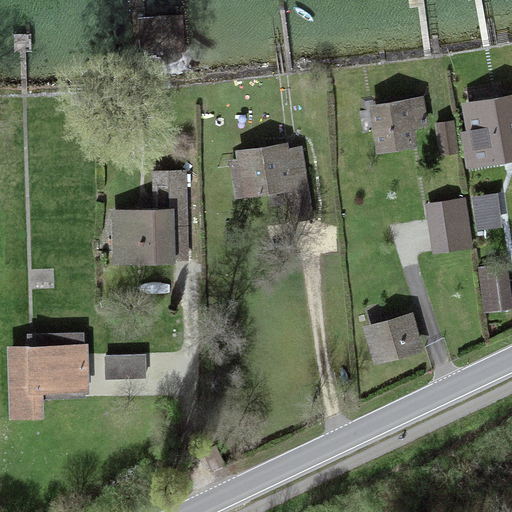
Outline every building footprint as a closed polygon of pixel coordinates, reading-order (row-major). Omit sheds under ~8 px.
[(471,131),(466,132),(471,164),(511,156),(511,95),(467,103),(471,131)] [(405,103),(374,108),(380,146),(411,141),(405,103)] [(441,153),(457,151),(453,121),(437,123),(441,153)] [(293,219),(309,217),(299,150),(284,153),(283,146),(241,152),(242,162),(233,163),(237,193),(288,186),(293,219)] [(167,204),(184,204),(184,172),(167,172),(167,175),(170,175),(170,201),(167,201),(167,204)] [(488,226),(484,195),(474,196),(478,228),(488,226)] [(438,251),(471,246),(464,198),(431,203),(438,251)] [(171,258),(170,211),(115,213),(117,258),(136,258),(136,260),(171,258)] [(408,317),(369,328),(378,357),(417,346),(408,317)] [(39,413),(38,387),(85,386),(84,346),(11,348),(13,414),(39,413)] [(144,354),(109,355),(110,377),(145,376),(144,354)] [(225,465),(216,445),(203,451),(212,471),(225,465)]
